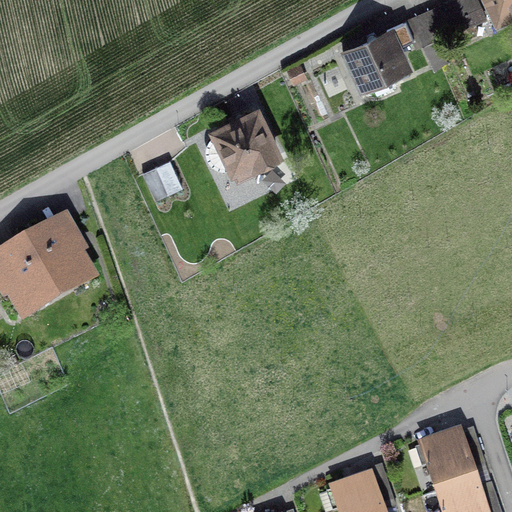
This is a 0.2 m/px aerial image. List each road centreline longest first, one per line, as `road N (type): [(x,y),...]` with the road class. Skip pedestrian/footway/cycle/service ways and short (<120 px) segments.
road 1 (unclassified): [(0,211),(375,0)]
road 2 (residential): [(474,400),(296,485)]
